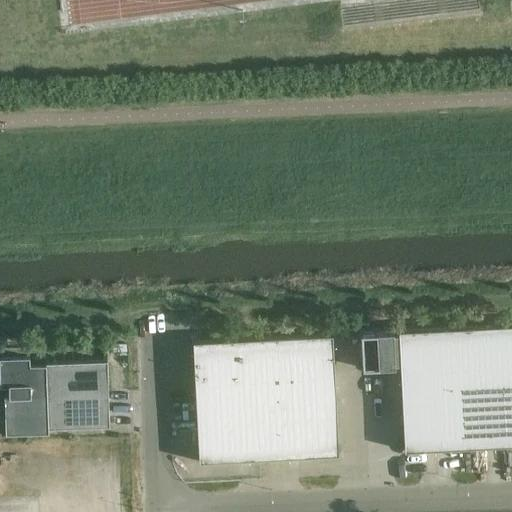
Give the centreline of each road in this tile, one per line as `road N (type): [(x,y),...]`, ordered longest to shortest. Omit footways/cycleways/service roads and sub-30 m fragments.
road 1 (unclassified): [(159,509),(511,496)]
road 2 (unclassified): [(159,509),(156,324)]
